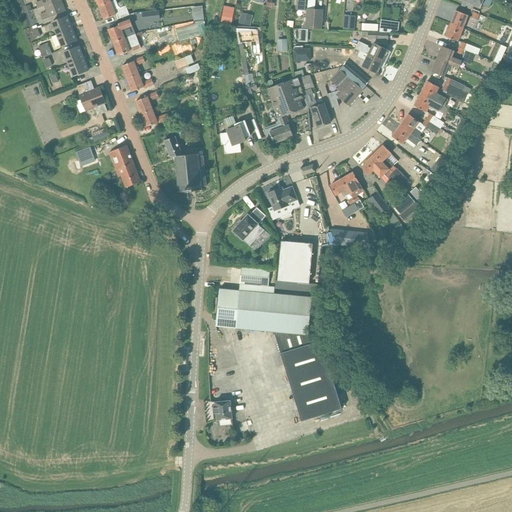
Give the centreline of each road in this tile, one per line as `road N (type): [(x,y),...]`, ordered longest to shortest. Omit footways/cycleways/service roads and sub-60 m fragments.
road 1 (tertiary): [(203,221),(267,170),(352,136),(375,118),(410,60),(432,0)]
road 2 (tertiary): [(184,511),(203,221)]
road 3 (residential): [(203,221),(154,195),(79,0)]
